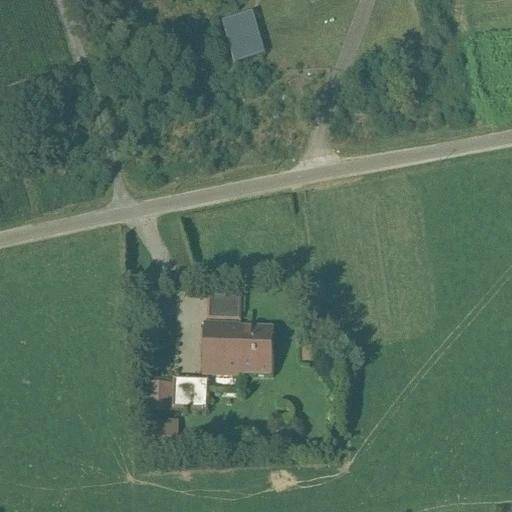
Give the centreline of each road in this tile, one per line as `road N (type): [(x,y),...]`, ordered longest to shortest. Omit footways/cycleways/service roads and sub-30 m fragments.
road 1 (unclassified): [(0,238),(511,137)]
road 2 (track): [(60,0),(128,209)]
